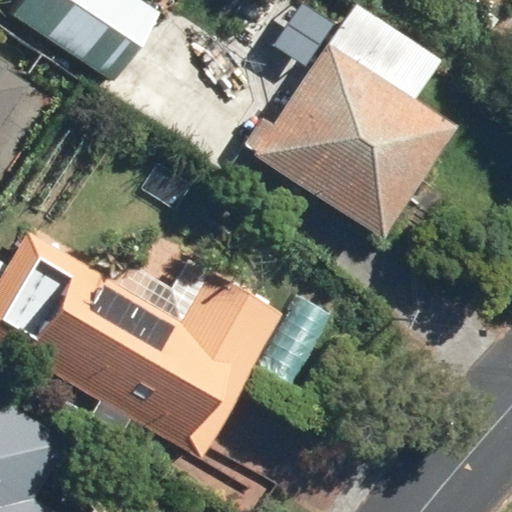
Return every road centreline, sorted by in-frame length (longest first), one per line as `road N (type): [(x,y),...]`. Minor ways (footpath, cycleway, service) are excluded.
road 1 (unknown): [(511,378),(0,54)]
road 2 (residential): [(511,406),(416,511)]
